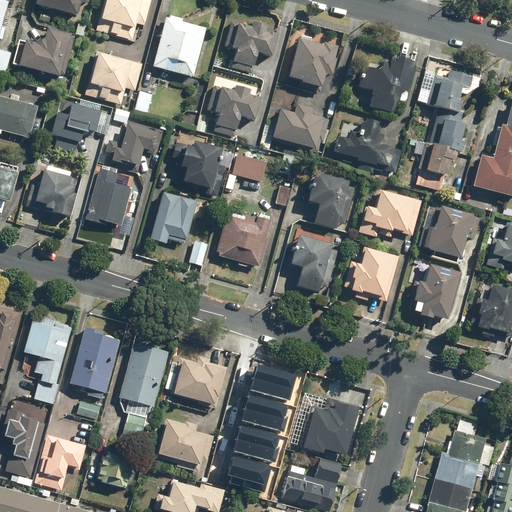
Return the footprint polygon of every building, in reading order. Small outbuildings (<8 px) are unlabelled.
[(31,0),(31,2),(72,13),(75,0),(31,0)] [(146,0),(100,0),(91,28),(134,41),(146,0)] [(279,20),(231,10),(220,63),(248,69),(252,48),(272,52),(279,20)] [(203,26),(162,16),(150,63),(190,74),(203,26)] [(293,28),(279,74),(314,85),(320,62),(333,66),(340,42),(293,28)] [(67,35),(43,29),(38,46),(18,41),(12,64),(56,76),(67,35)] [(8,51),(0,48),(0,73),(3,74),(8,51)] [(139,63),(91,51),(80,93),(117,102),(121,86),(132,88),(139,63)] [(381,56),(377,72),(358,68),(354,86),(366,89),(361,107),(385,113),(391,91),(400,93),(407,63),(381,56)] [(262,78),(213,68),(202,124),(229,130),(232,114),(254,118),(262,78)] [(429,78),(424,103),(451,109),(456,84),(470,87),(472,75),(449,69),(446,82),(429,78)] [(203,82),(191,79),(189,88),(195,89),(189,109),(201,112),(206,91),(201,90),(203,82)] [(152,93),(140,90),(135,107),(147,111),(152,93)] [(29,106),(0,98),(0,203),(6,205),(15,171),(0,167),(0,125),(23,131),(29,106)] [(511,99),(509,99),(502,126),(497,125),(489,158),(477,155),(470,184),(511,193),(511,99)] [(289,112),(274,107),(265,137),(309,149),(317,120),(308,117),(310,108),(292,102),(289,112)] [(98,116),(54,108),(47,147),(66,150),(69,131),(94,135),(98,116)] [(430,141),(458,149),(467,119),(439,111),(430,141)] [(386,124),(365,118),(360,136),(341,130),(334,153),(385,168),(390,148),(380,145),(386,124)] [(154,126),(119,120),(114,142),(104,140),(101,158),(133,164),(136,150),(148,153),(154,126)] [(213,146),(182,135),(167,179),(211,193),(220,165),(208,161),(213,146)] [(452,150),(425,142),(413,182),(440,190),(452,150)] [(261,160),(235,155),(232,171),(258,176),(261,160)] [(74,171),(37,161),(25,205),(63,215),(74,171)] [(111,170),(96,166),(81,220),(112,228),(122,191),(107,187),(111,170)] [(352,182),(309,172),(302,200),(310,202),(305,222),(340,231),(352,182)] [(286,185),(276,182),(271,201),(281,204),(286,185)] [(196,200),(155,190),(144,238),(160,242),(163,230),(187,236),(196,200)] [(416,199),(372,191),(369,205),(358,203),(354,223),(409,233),(416,199)] [(463,217),(431,206),(418,246),(450,256),(463,217)] [(267,216),(254,213),(251,221),(225,214),(214,255),(254,266),(267,216)] [(511,218),(501,216),(496,236),(486,234),(482,254),(511,261),(511,218)] [(323,241),(291,234),(284,262),(295,265),(291,284),(312,288),(323,241)] [(204,242),(195,239),(188,265),(198,268),(204,242)] [(399,253),(361,242),(348,288),(386,298),(399,253)] [(440,318),(452,270),(421,262),(409,311),(440,318)] [(511,316),(511,287),(481,280),(471,327),(508,335),(511,316)] [(23,310),(0,303),(0,366),(7,368),(23,310)] [(73,325),(39,315),(37,322),(30,320),(21,350),(36,355),(31,372),(37,374),(31,397),(51,402),(73,325)] [(117,335),(82,324),(64,388),(99,398),(117,335)] [(161,352),(128,343),(113,396),(146,405),(161,352)] [(194,358),(176,354),(166,392),(214,405),(224,367),(205,362),(207,357),(196,354),(194,358)] [(287,380),(252,372),(233,459),(267,467),(287,380)] [(99,404),(75,399),(72,415),(95,420),(99,404)] [(361,405),(349,401),(347,411),(325,404),(313,445),(333,451),(336,440),(349,444),(361,405)] [(49,412),(14,403),(12,409),(4,407),(0,421),(0,434),(13,438),(5,466),(32,473),(49,412)] [(142,410),(120,405),(119,411),(125,412),(122,422),(138,425),(142,410)] [(195,423),(158,410),(143,455),(198,473),(210,437),(192,431),(195,423)] [(465,511),(486,437),(456,429),(450,452),(441,450),(424,511),(465,511)] [(86,443),(48,433),(36,480),(58,486),(63,465),(79,469),(86,443)] [(137,459),(106,452),(99,480),(130,487),(137,459)] [(511,457),(510,463),(502,461),(497,479),(500,479),(495,498),(497,498),(493,511),(511,511),(511,510),(511,457)] [(333,466),(314,460),(309,474),(287,468),(279,495),(321,507),(333,466)] [(109,511),(111,506),(0,479),(0,511),(109,511)] [(196,486),(170,480),(166,498),(155,495),(152,508),(168,511),(190,511),(192,508),(209,511),(218,511),(224,486),(197,480),(196,486)]
